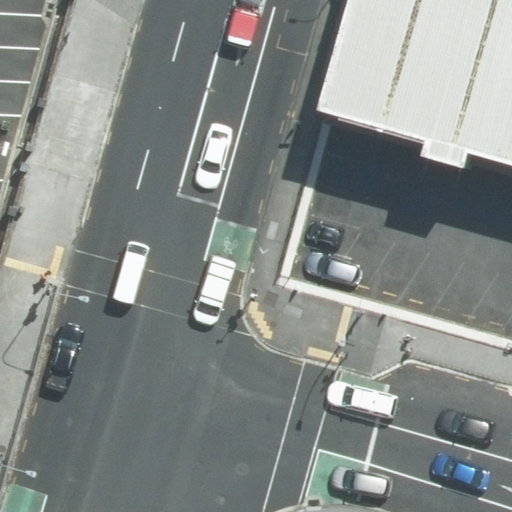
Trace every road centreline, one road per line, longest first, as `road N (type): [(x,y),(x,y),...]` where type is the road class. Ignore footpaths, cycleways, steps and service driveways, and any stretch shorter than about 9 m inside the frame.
road 1 (tertiary): [(511,468),(137,366)]
road 2 (primary): [(236,0),(137,366)]
road 3 (primary): [(137,366),(94,511)]
